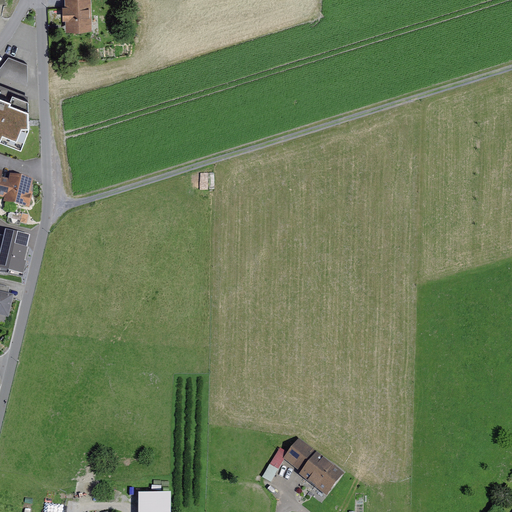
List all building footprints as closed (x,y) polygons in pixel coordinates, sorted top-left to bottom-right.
[(93,0),(66,0),(68,28),(94,27),(93,0)] [(0,140),(22,149),(30,127),(29,100),(0,89),(0,140)] [(36,182),(9,176),(4,199),(31,205),(36,182)] [(33,236),(9,230),(0,266),(0,269),(24,275),(33,236)] [(16,294),(0,291),(0,313),(12,315),(16,294)] [(344,473),(301,439),(282,464),(325,497),(344,473)] [(175,511),(176,497),(142,496),(142,511),(175,511)]
